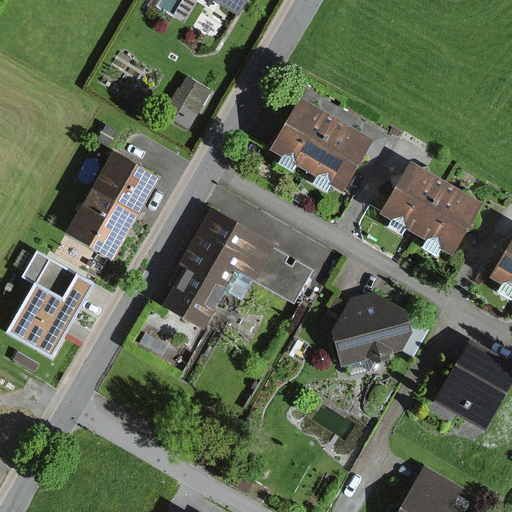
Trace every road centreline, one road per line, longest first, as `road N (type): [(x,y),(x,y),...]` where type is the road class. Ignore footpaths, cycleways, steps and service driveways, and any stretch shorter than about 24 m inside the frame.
road 1 (residential): [(217,165),(511,331)]
road 2 (residential): [(76,405),(217,165)]
road 3 (residential): [(76,405),(264,511)]
road 4 (residential): [(217,165),(312,0)]
road 5 (residential): [(12,511),(76,405)]
